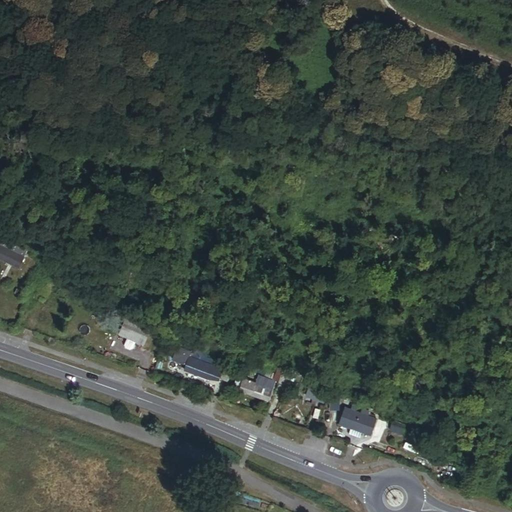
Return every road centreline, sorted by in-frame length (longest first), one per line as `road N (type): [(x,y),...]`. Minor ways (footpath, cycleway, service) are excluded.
road 1 (secondary): [(0,350),(341,478)]
road 2 (track): [(370,0),(374,9),(511,66)]
